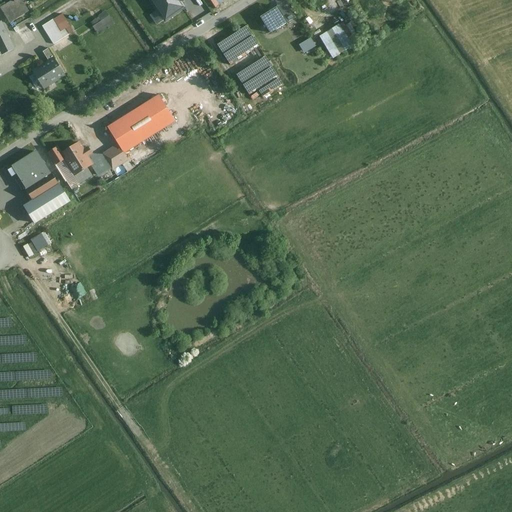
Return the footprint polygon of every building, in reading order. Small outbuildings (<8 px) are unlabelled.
[(23,2),(20,4),(17,0),(12,0),(0,8),(4,13),(10,23),(29,12),(23,2)] [(184,8),(177,0),(151,0),(165,21),(184,8)] [(261,18),(271,34),(297,19),(287,3),(261,18)] [(90,21),(97,34),(114,24),(107,11),(90,21)] [(54,19),(42,26),(53,45),(65,38),(58,26),(54,19)] [(58,26),(65,38),(74,32),(66,20),(58,26)] [(15,50),(3,23),(0,23),(0,47),(4,56),(15,50)] [(343,23),(324,36),(337,56),(357,43),(343,23)] [(258,46),(246,27),(217,45),(229,63),(258,46)] [(302,44),(307,53),(318,46),(314,38),(302,44)] [(278,77),(265,57),(237,75),(250,95),(278,77)] [(66,78),(54,59),(33,72),(44,91),(66,78)] [(123,144),(128,153),(183,121),(166,93),(112,125),(123,144)] [(77,178),(96,167),(88,155),(81,143),(63,154),(67,161),(77,178)] [(128,153),(123,144),(107,154),(117,171),(133,161),(128,153)] [(103,179),(117,171),(107,154),(102,146),(88,155),(96,167),(103,179)] [(58,166),(67,161),(63,154),(59,148),(50,153),(58,166)] [(17,167),(22,176),(48,161),(48,160),(43,152),(17,167)] [(24,179),(50,164),(48,161),(22,176),(24,179)] [(24,179),(30,188),(55,173),(50,164),(24,179)] [(37,200),(67,182),(60,170),(55,173),(30,188),(37,200)] [(29,205),(40,223),(78,201),(67,182),(37,200),(29,205)]
